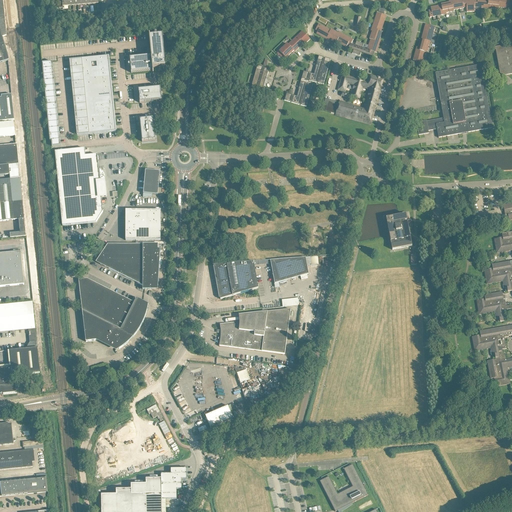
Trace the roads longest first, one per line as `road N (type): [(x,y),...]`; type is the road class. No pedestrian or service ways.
road 1 (unclassified): [(183,511),(200,464),(163,380),(193,322),(216,158)]
road 2 (unclassified): [(82,265),(152,302),(137,340),(95,362),(74,349),(70,278)]
road 3 (secondary): [(96,420),(139,396),(185,325),(181,206)]
road 4 (residential): [(294,445),(349,219)]
road 5 (unknown): [(209,320),(288,309),(286,348),(284,359),(218,350),(208,328)]
road 6 (unclassified): [(127,139),(70,143),(59,51),(118,46)]
road 7 (residential): [(374,176),(395,188),(511,181)]
road 8 (secondary): [(187,106),(201,44),(254,0)]
road 9 (secondary): [(0,412),(94,396),(126,381)]
road 10 (residential): [(265,156),(290,66),(317,50)]
road 11 (unclassified): [(82,265),(144,158)]
